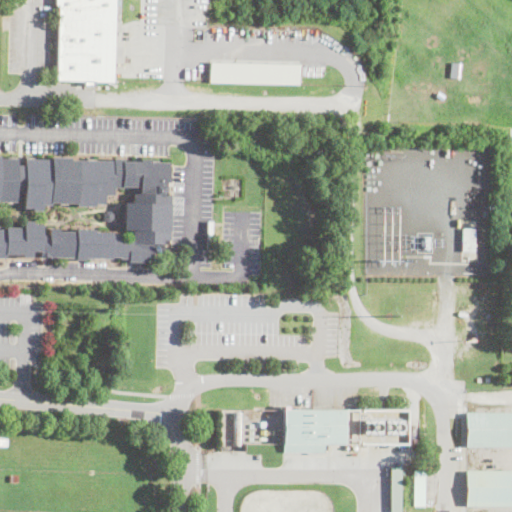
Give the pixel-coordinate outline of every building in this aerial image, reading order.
[(114,0),(112,83),(95,82),(95,86),(84,85),(84,81),(56,81),(58,5),(55,5),(55,0),(114,0)] [(297,83),(208,81),(209,61),(298,63),(297,83)] [(0,158),(17,158),(16,165),(24,165),(24,158),(51,159),(51,157),(69,157),(69,160),(112,161),(112,158),(120,158),(120,161),(140,162),(140,159),(150,159),(150,162),(167,162),(167,181),(165,181),(165,193),(170,193),(169,240),(161,240),(161,253),(151,253),(151,260),(141,259),(141,262),(127,262),(127,259),(119,259),(119,257),(111,257),(111,259),(85,258),(85,260),(75,260),(75,258),(39,257),(39,250),(32,250),(32,257),(22,257),(22,254),(5,254),(5,258),(0,258),(0,230),(5,230),(5,227),(23,227),(23,221),(34,221),(34,224),(42,224),(42,235),(49,235),(49,228),(60,228),(60,231),(75,231),(75,229),(94,229),(94,232),(111,232),(111,236),(121,236),(121,241),(131,241),(132,230),(123,230),(123,202),(133,202),(133,193),(138,193),(138,187),(122,186),(122,188),(113,188),(113,196),(104,195),(104,204),(95,204),(95,206),(76,206),(76,203),(51,202),(51,206),(41,206),(41,211),(31,210),(31,208),(23,208),(23,191),(17,191),(16,203),(0,202),(0,158)] [(106,222),(103,219),(103,215),(105,212),(110,211),(113,214),(113,218),(110,221),(106,222)] [(474,226),(473,250),(461,250),(462,226),(474,226)] [(283,453),(282,410),(357,410),(357,444),(324,444),(324,452),(283,453)] [(360,444),(360,410),(406,410),(406,444),(360,444)] [(511,447),(465,447),(465,413),(511,413),(511,447)] [(400,511),(389,511),(389,466),(399,466),(400,511)] [(424,505),(413,505),(413,470),(424,470),(424,505)] [(511,507),(465,507),(465,471),(511,471),(511,507)] [(18,482),(9,483),(8,475),(18,475),(18,482)]
